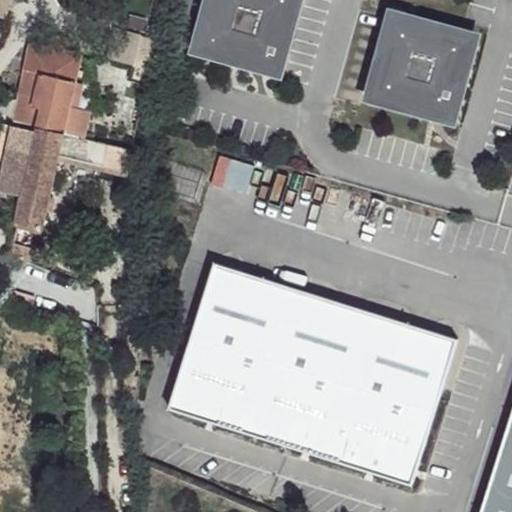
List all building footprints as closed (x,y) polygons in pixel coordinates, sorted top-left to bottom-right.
[(306,0),(207,0),(190,58),(282,85),(306,0)] [(484,39),(389,13),(363,109),(458,135),(484,39)] [(83,64),(29,52),(14,102),(8,122),(38,129),(60,134),(80,139),(85,110),(71,107),(83,64)] [(60,134),(38,129),(31,159),(22,197),(17,222),(41,227),(60,134)] [(31,159),(14,157),(5,192),(22,197),(31,159)] [(459,340),(216,264),(170,408),(413,484),(459,340)] [(511,511),(511,423),(483,511),(511,511)]
